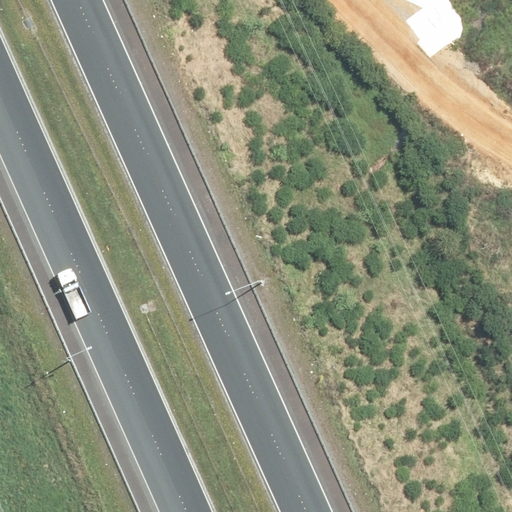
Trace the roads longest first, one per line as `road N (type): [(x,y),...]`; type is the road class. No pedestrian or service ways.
road 1 (motorway): [(92,0),(320,511)]
road 2 (motorway): [(175,511),(0,118)]
